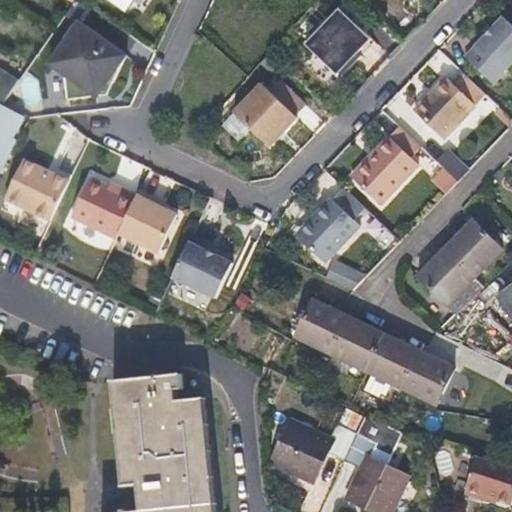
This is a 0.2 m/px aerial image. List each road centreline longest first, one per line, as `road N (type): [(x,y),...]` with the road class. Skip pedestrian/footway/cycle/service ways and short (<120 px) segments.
road 1 (residential): [(457,0),(275,198),(245,197),(134,143),(198,0)]
road 2 (residential): [(253,511),(236,403),(213,362),(129,354),(2,297)]
road 3 (residential): [(379,278),(511,139)]
